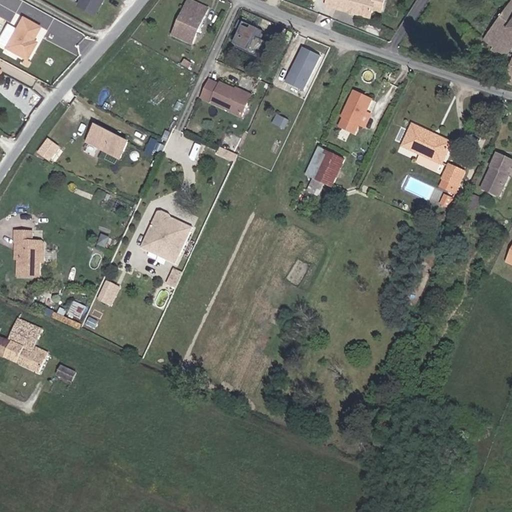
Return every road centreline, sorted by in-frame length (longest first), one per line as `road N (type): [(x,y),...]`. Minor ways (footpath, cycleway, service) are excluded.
road 1 (residential): [(247,0),(511,93)]
road 2 (residential): [(143,0),(0,180)]
